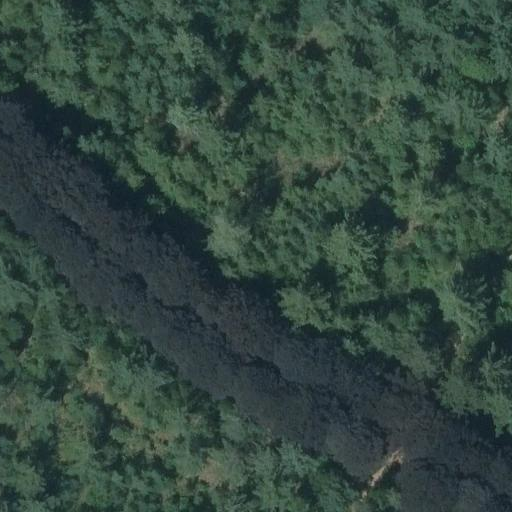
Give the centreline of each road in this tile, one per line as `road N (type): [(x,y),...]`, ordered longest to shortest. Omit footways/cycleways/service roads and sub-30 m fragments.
road 1 (track): [(511,511),(382,443),(139,273),(0,154)]
road 2 (track): [(339,511),(511,240)]
